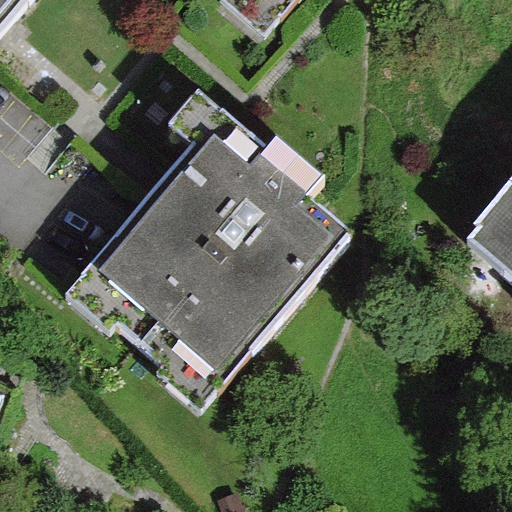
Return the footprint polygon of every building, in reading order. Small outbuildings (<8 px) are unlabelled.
[(0,0),(0,43),(38,0),(0,0)] [(254,0),(282,23),(300,0),(254,0)] [(511,0),(481,0),(511,28),(511,0)] [(94,305),(215,409),(368,233),(327,197),(343,178),(295,136),(281,152),(236,113),(198,157),(212,169),(94,305)] [(511,174),(478,217),(511,245),(511,174)]
